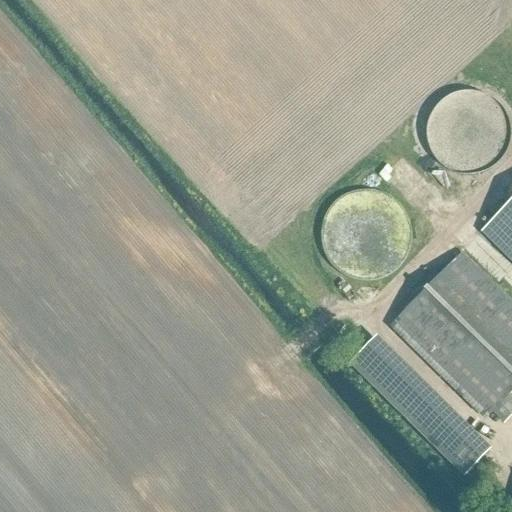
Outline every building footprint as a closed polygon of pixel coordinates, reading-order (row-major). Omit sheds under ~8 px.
[(374,191),(366,191),(358,191),(351,193),(344,197),(337,201),(332,207),(327,213),(324,220),(322,228),(321,235),(322,243),(324,251),(327,258),(332,264),(337,270),(344,274),(351,277),(358,279),(366,280),(374,279),(381,277),(388,274),(395,270),(400,264),(405,258),(408,251),(410,243),(411,235),(410,228),(408,220),(405,213),(400,207),(395,201),(388,197),(381,193),(374,191)] [(511,201),(483,232),(511,260),(511,201)] [(511,306),(460,256),(391,327),(485,420),(489,416),(506,399),(511,392),(511,306)] [(511,404),(506,399),(489,416),(501,427),(511,415),(511,404)] [(486,451),(471,437),(446,463),(460,476),(486,451)]
